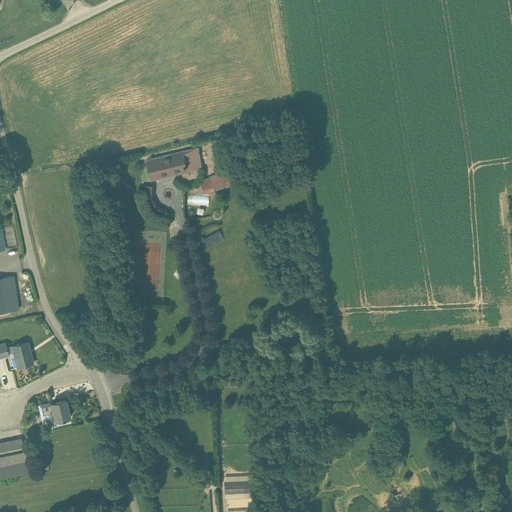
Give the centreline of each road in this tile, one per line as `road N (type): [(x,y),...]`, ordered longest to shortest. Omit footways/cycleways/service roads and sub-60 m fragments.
road 1 (unclassified): [(133,511),(99,381),(56,324),(38,277),(0,129)]
road 2 (unclassified): [(0,59),(116,0)]
